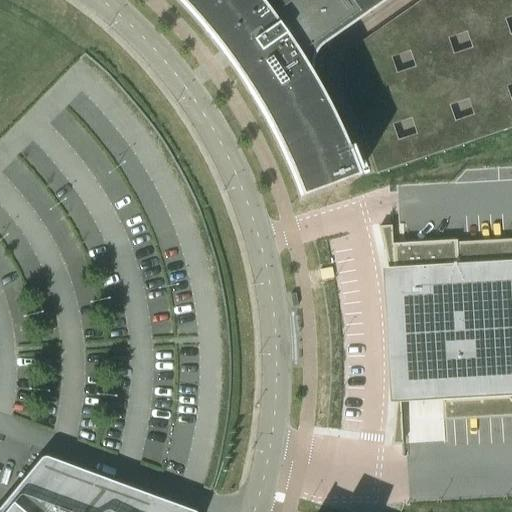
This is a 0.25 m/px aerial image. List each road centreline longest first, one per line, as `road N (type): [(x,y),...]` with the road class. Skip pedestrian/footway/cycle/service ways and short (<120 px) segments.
road 1 (unclassified): [(104,0),(172,63),(224,148),(255,218),(276,343)]
road 2 (unknown): [(415,0),(359,49),(353,70),(381,153)]
road 3 (unclassified): [(255,511),(276,413),(276,343)]
